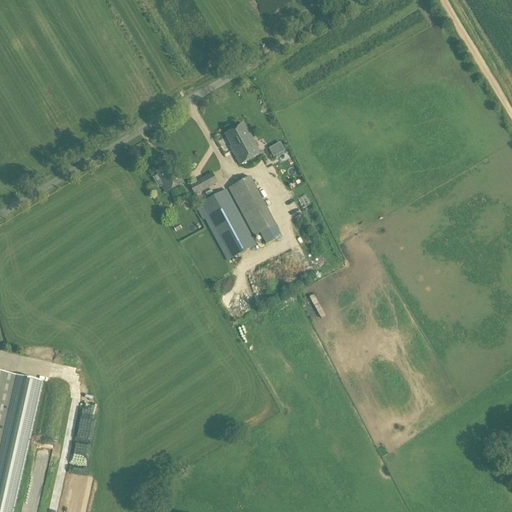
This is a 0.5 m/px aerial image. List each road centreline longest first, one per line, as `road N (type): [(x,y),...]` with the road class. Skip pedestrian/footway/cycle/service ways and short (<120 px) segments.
road 1 (unclassified): [(0,213),(358,0)]
road 2 (track): [(440,0),(511,117)]
